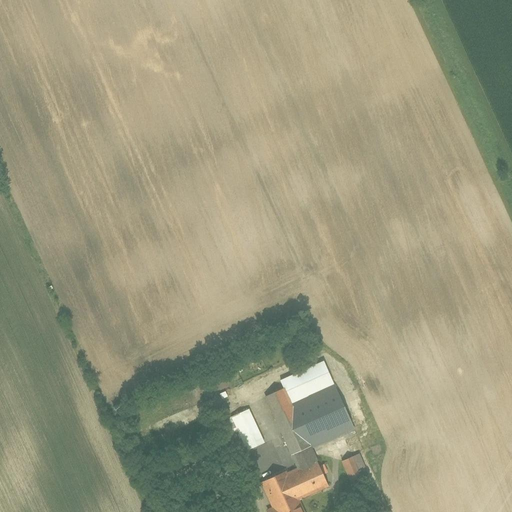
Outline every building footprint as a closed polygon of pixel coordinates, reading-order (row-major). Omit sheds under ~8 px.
[(296,405),(338,385),(327,361),(285,380),(288,387),(296,405)] [(317,449),(359,429),(338,385),(296,405),(317,449)] [(288,387),(269,396),(303,470),(323,461),(317,449),(296,405),(288,387)] [(242,430),(250,451),(268,444),(254,409),(223,422),(229,436),(242,430)] [(363,453),(345,461),(356,485),(374,477),(363,453)] [(334,485),(323,461),(303,470),(291,476),(303,500),(334,485)] [(288,470),(264,482),(277,511),(308,511),(303,500),(291,476),(288,470)]
